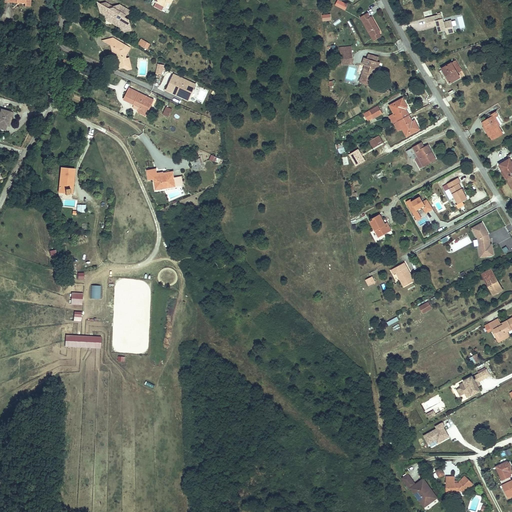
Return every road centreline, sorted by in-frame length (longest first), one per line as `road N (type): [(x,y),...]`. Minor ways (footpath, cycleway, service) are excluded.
road 1 (residential): [(511,220),(387,0)]
road 2 (residential): [(0,210),(55,100),(64,0)]
